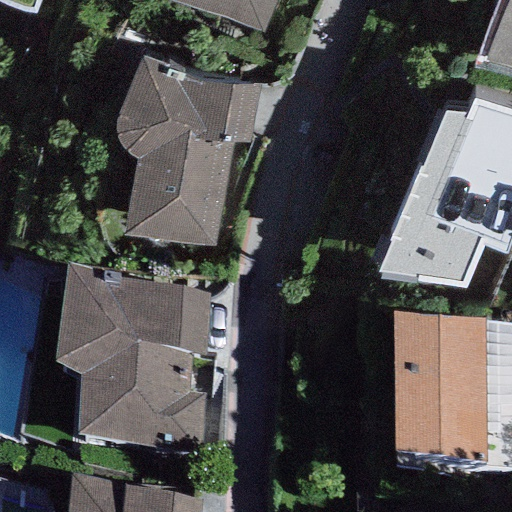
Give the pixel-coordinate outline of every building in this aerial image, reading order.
[(173,0),(265,39),(282,0),(173,0)] [(511,0),(505,0),(483,52),(511,64),(511,0)] [(226,77),(115,47),(85,123),(111,154),(107,226),(206,245),(226,77)] [(511,230),(511,101),(476,87),(422,206),(506,244),(511,230)] [(188,312),(67,303),(54,466),(176,464),(188,312)] [(481,311),(392,315),(397,462),(487,459),(481,311)] [(165,511),(54,500),(52,511),(165,511)]
